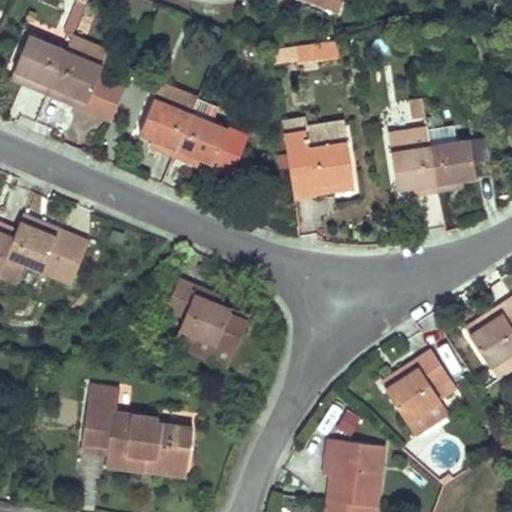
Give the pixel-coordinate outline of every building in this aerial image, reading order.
[(73,0),(77,1),(64,33),(71,36),(86,0),(73,0)] [(342,0),(310,0),(310,2),(338,12),(342,0)] [(65,50),(29,36),(14,71),(31,78),(28,85),(47,93),(65,50)] [(71,36),(65,50),(103,65),(109,52),(71,36)] [(336,58),(334,41),(272,50),(274,63),(299,60),(300,64),(336,58)] [(99,75),(103,65),(65,50),(47,93),(67,101),(70,94),(88,101),(85,108),(112,120),(127,86),(99,75)] [(14,71),(12,78),(21,82),(28,85),(31,78),(14,71)] [(157,139),(154,148),(173,156),(190,113),(197,98),(161,83),(141,133),(147,135),(157,139)] [(85,108),(88,101),(70,94),(67,101),(85,108)] [(412,102),(414,120),(426,118),(425,114),(424,101),(412,102)] [(248,138),(190,113),(173,156),(193,164),(197,157),(214,164),(212,168),(220,171),(232,176),(248,138)] [(283,124),(294,197),(325,193),(356,188),(346,121),(308,127),(306,120),(283,124)] [(427,128),(388,134),(391,151),(429,145),(427,128)] [(470,140),(429,145),(436,191),(459,187),(457,179),(466,177),(476,175),(470,140)] [(429,145),(391,151),(396,188),(407,187),(416,186),(418,194),(436,191),(429,145)] [(71,284),(89,240),(25,213),(17,230),(5,257),(0,271),(0,273),(17,281),(24,264),(71,284)] [(0,271),(5,257),(17,230),(1,223),(0,224),(0,271)] [(166,310),(185,318),(180,328),(234,351),(249,317),(230,308),(219,304),(213,301),(217,293),(180,277),(166,310)] [(219,304),(222,295),(217,293),(213,301),(219,304)] [(484,323),(467,333),(490,367),(511,352),(511,295),(491,309),(481,316),(484,323)] [(481,316),(463,328),(467,333),(484,323),(481,316)] [(180,328),(172,348),(225,371),(234,351),(180,328)] [(417,367),(384,388),(406,421),(440,399),(433,389),(450,378),(430,348),(418,356),(413,360),(417,367)] [(511,352),(490,367),(499,381),(511,372),(511,352)] [(160,419),(117,413),(120,391),(90,387),(83,443),(111,446),(110,459),(109,466),(146,471),(148,456),(158,457),(157,464),(189,468),(193,429),(159,424),(160,419)] [(440,399),(406,421),(417,438),(451,415),(440,399)] [(336,430),(352,437),(360,416),(344,410),(336,430)] [(376,507),(384,446),(328,439),(323,474),(332,475),(326,511),(367,511),(368,506),(376,507)] [(83,443),(82,456),(110,459),(111,446),(83,443)] [(148,456),(146,471),(188,475),(189,468),(157,464),(158,457),(148,456)]
